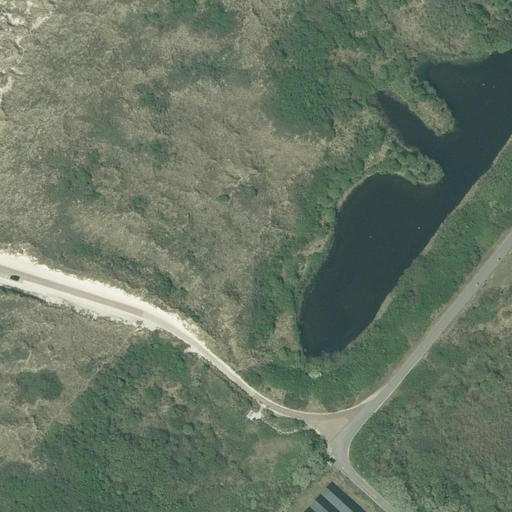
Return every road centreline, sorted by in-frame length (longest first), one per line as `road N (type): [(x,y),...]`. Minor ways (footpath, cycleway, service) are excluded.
road 1 (unclassified): [(364,413),(293,415),(259,400),(169,328),(0,269)]
road 2 (unclassified): [(364,413),(511,238)]
road 3 (unclassified): [(392,511),(342,462),(347,433),(364,413)]
